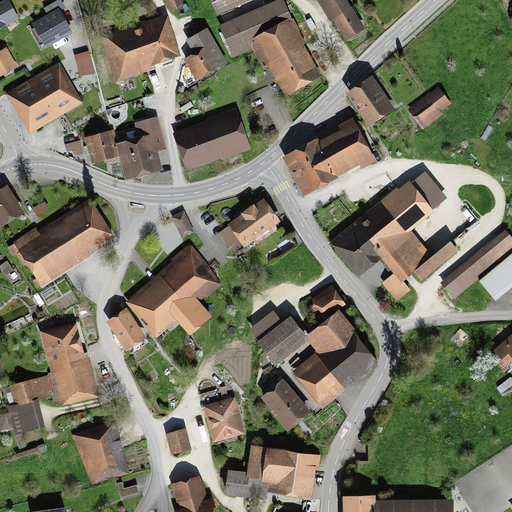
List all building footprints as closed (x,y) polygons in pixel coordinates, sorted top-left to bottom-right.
[(181,0),(163,0),(170,15),(185,8),(181,0)] [(210,0),(218,19),(261,0),(210,0)] [(346,0),(316,0),(345,46),(367,33),(346,0)] [(0,32),(20,22),(8,1),(0,5),(0,32)] [(47,19),(31,28),(45,53),(76,37),(62,13),(66,11),(61,1),(43,11),(47,19)] [(284,1),(221,28),(234,60),(254,52),(265,74),(271,71),(285,100),(324,80),(284,1)] [(167,20),(103,40),(117,85),(159,72),(158,69),(174,64),(172,58),(179,57),(167,20)] [(209,30),(186,43),(194,58),(185,62),(197,84),(229,67),(209,30)] [(7,50),(0,54),(0,82),(20,71),(7,50)] [(92,61),(77,64),(81,82),(96,78),(92,61)] [(61,67),(7,97),(29,137),(83,107),(61,67)] [(374,79),(348,96),(369,130),(395,113),(374,79)] [(439,90),(409,112),(423,132),(453,109),(439,90)] [(239,115),(173,136),(186,173),(251,152),(239,115)] [(149,134),(155,156),(168,153),(158,118),(140,123),(144,136),(149,134)] [(358,123),(285,160),(305,198),(377,162),(358,123)] [(119,160),(114,144),(111,132),(83,140),(91,167),(119,160)] [(114,144),(119,160),(125,182),(160,172),(155,156),(149,134),(144,136),(114,144)] [(81,143),(66,147),(70,160),(85,157),(81,143)] [(408,179),(331,243),(360,278),(381,260),(395,276),(383,285),(399,303),(411,293),(403,283),(414,274),(422,284),(459,253),(441,231),(427,242),(419,233),(439,216),(408,179)] [(8,187),(0,192),(0,229),(0,230),(25,214),(8,187)] [(265,200),(228,226),(245,250),(282,224),(265,200)] [(37,230),(13,245),(44,291),(115,241),(89,202),(39,234),(37,230)] [(185,214),(173,219),(182,239),(194,235),(185,214)] [(481,283),(511,256),(511,236),(508,232),(442,287),(456,303),(481,283)] [(176,264),(130,305),(155,333),(173,318),(187,334),(209,315),(197,302),(220,282),(188,246),(172,260),(176,264)] [(511,256),(481,283),(498,303),(511,290),(511,256)] [(346,306),(334,291),(314,306),(325,321),(346,306)] [(125,312),(112,321),(116,327),(112,329),(125,348),(142,337),(125,312)] [(320,355),(294,375),(323,413),(373,358),(340,313),(308,338),(320,355)] [(291,320),(259,345),(277,369),(309,344),(291,320)] [(51,380),(56,399),(59,411),(101,401),(83,323),(40,334),(51,380)] [(511,340),(495,355),(509,369),(511,366),(511,340)] [(502,371),(491,380),(497,386),(507,377),(502,371)] [(56,399),(51,380),(12,389),(17,409),(9,410),(16,439),(47,431),(41,403),(56,399)] [(285,381),(260,401),(287,434),(312,415),(285,381)] [(237,401),(204,409),(214,445),(247,437),(237,401)] [(115,424),(74,436),(91,489),(132,477),(115,424)] [(186,431),(167,436),(173,458),(193,453),(186,431)] [(393,446),(368,446),(368,463),(393,463),(393,446)] [(248,475),(229,472),(226,493),(267,499),(268,493),(314,500),(320,458),(252,448),(248,475)] [(179,511),(217,511),(213,499),(208,500),(203,483),(196,485),(195,481),(172,487),(179,511)] [(123,485),(118,487),(122,501),(140,496),(138,488),(125,492),(123,485)] [(376,498),(343,499),(343,511),(455,511),(455,502),(376,503),(376,498)]
